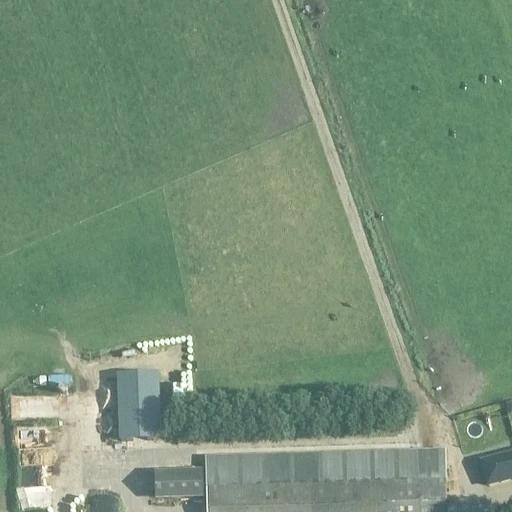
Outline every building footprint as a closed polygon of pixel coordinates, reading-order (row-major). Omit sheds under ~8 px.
[(116,439),(155,439),(153,375),(115,376),(116,439)] [(30,419),(12,421),(13,432),(31,431),(30,419)] [(446,511),(445,452),(205,458),(206,511),(446,511)] [(511,454),(481,463),(487,486),(511,479),(511,454)] [(154,475),(155,503),(202,501),(201,473),(154,475)]
